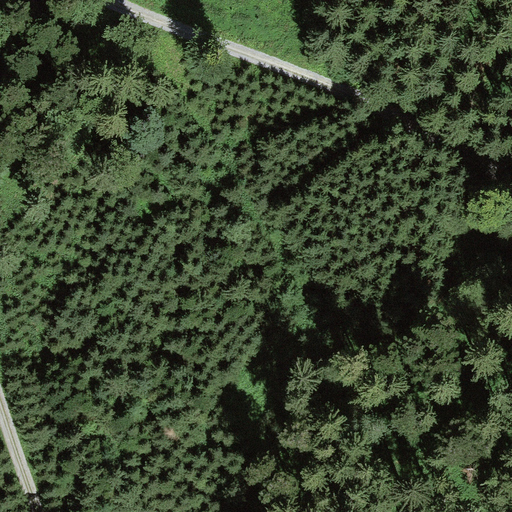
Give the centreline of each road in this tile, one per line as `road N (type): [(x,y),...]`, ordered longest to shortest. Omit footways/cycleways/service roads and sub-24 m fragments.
road 1 (track): [(101,0),(353,92),(511,178)]
road 2 (track): [(0,393),(41,511)]
